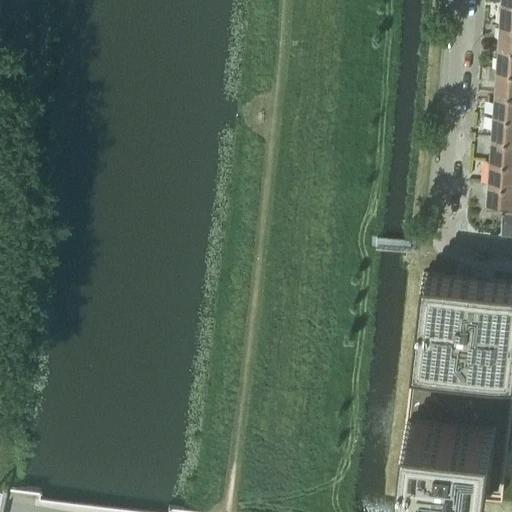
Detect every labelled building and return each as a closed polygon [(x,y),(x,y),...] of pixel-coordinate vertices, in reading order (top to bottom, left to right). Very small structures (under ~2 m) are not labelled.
[(511,0),(500,0),(499,23),(511,23),(511,0)] [(511,23),(499,23),(497,45),(511,46),(511,23)] [(511,46),(497,45),(496,68),(511,69),(511,46)] [(511,69),(496,68),(494,91),(511,92),(511,69)] [(511,92),(494,91),(492,113),(511,114),(511,92)] [(511,114),(492,113),(491,136),(511,137),(511,114)] [(511,137),(491,136),(489,159),(511,160),(511,137)] [(511,160),(489,159),(488,181),(511,183),(511,160)] [(486,205),(502,206),(511,206),(511,183),(488,181),(486,205)] [(500,231),(511,231),(511,206),(502,206),(500,231)] [(406,417),(398,489),(485,499),(486,489),(503,491),(505,473),(501,473),(502,466),(502,459),(506,459),(510,428),(511,408),(511,280),(475,277),(433,272),(432,282),(422,281),(414,352),(406,417)]
